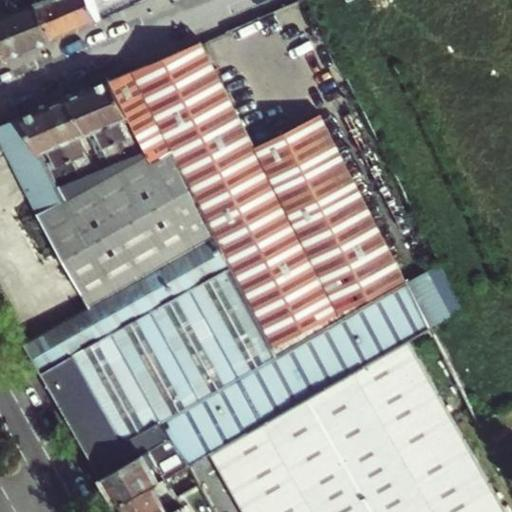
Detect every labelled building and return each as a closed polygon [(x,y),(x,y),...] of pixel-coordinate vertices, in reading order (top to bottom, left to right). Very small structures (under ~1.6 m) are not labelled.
[(0,0),(0,39),(8,58),(55,38),(37,1),(7,13),(0,0)] [(73,30),(59,0),(37,0),(37,1),(55,38),(73,30)] [(59,0),(73,30),(100,19),(91,0),(59,0)] [(91,0),(100,19),(146,0),(91,0)] [(203,41),(133,70),(174,151),(218,236),(275,347),(408,279),(322,114),(257,149),(203,41)] [(131,117),(146,148),(153,161),(174,151),(133,70),(112,79),(131,117)] [(91,88),(119,146),(133,140),(123,120),(131,117),(112,79),(91,88)] [(105,152),(119,146),(91,88),(68,97),(87,134),(88,136),(96,132),(105,152)] [(46,107),(73,161),(88,155),(80,137),(87,134),(68,97),(46,107)] [(57,168),(73,161),(46,107),(22,117),(41,154),(49,151),(57,168)] [(89,310),(218,236),(174,151),(153,161),(146,148),(124,157),(57,186),(41,154),(22,117),(0,126),(0,140),(6,151),(89,310)] [(279,355),(275,347),(218,236),(89,310),(27,344),(120,506),(182,470),(200,459),(212,452),(410,338),(433,324),(411,280),(279,355)] [(508,511),(410,338),(212,452),(246,511),(508,511)] [(123,511),(152,511),(166,504),(161,495),(187,479),(182,470),(120,506),(123,511)] [(186,511),(178,497),(166,504),(152,511),(186,511)]
